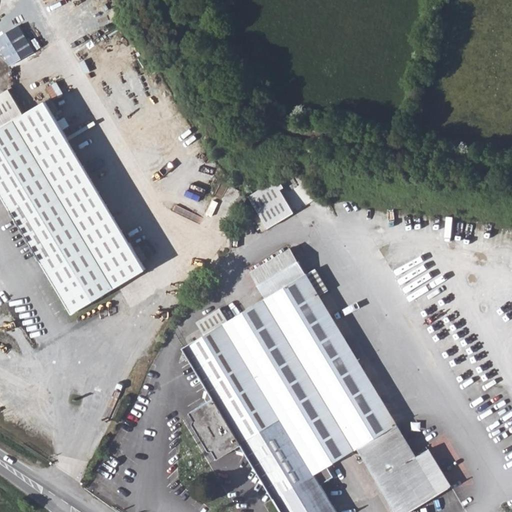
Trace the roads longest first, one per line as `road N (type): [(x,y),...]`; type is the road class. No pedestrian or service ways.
road 1 (unknown): [(69,437),(162,294),(169,268),(59,49)]
road 2 (track): [(511,171),(267,122),(245,106),(182,0)]
road 3 (unknown): [(339,250),(301,236),(237,269),(182,333),(164,409)]
road 4 (unknown): [(490,475),(449,398),(339,250)]
road 5 (unknown): [(69,437),(52,336),(0,248)]
road 6 (unknown): [(339,250),(382,239),(410,243),(464,262),(511,298)]
road 7 (unknown): [(164,409),(195,424),(222,454),(256,511)]
